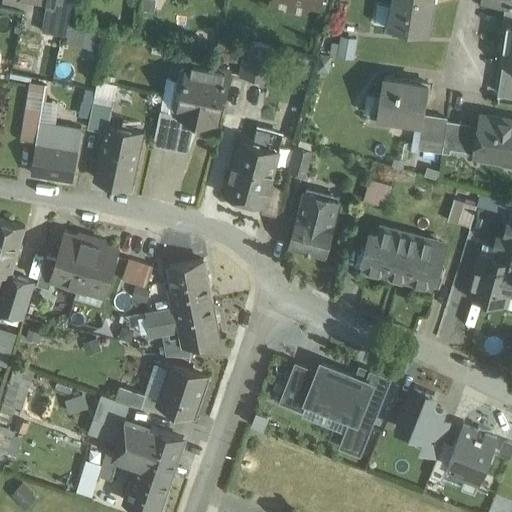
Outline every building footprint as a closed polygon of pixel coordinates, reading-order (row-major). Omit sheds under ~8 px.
[(394,0),(390,25),(427,31),(432,0),(394,0)] [(55,4),(47,3),(44,17),(70,22),(72,8),(55,4)] [(511,9),(509,9),(505,9),(502,24),(506,24),(507,24),(511,24),(511,9)] [(70,22),(44,17),(42,30),(67,35),(70,22)] [(511,24),(507,24),(506,24),(501,62),(504,62),(498,101),(511,103),(511,24)] [(86,27),(83,42),(95,45),(98,30),(86,27)] [(354,56),(358,36),(341,32),(337,52),(354,56)] [(243,41),(219,37),(216,55),(238,58),(243,41)] [(274,46),(247,41),(242,73),(269,77),(274,46)] [(179,113),(161,109),(153,144),(188,152),(195,117),(216,121),(222,90),(224,91),(229,69),(190,61),(179,113)] [(429,82),(384,75),(378,114),(422,121),(423,121),(424,114),(429,82)] [(47,85),(30,83),(28,95),(45,98),(47,85)] [(95,90),(86,88),(82,105),(92,107),(95,90)] [(45,98),(28,95),(21,138),(37,140),(41,120),(42,120),(45,98)] [(107,104),(93,101),(88,127),(101,130),(103,123),(107,104)] [(447,117),(424,114),(423,121),(422,121),(417,147),(442,151),(447,120),(447,117)] [(511,119),(482,115),(475,154),(505,159),(506,154),(511,154),(511,119)] [(42,120),(41,120),(37,140),(32,172),(73,179),(82,127),(42,120)] [(475,124),(447,120),(442,151),(450,152),(451,148),(472,152),(472,151),(470,150),(473,124),(475,125),(475,124)] [(141,131),(103,123),(101,130),(100,135),(106,136),(97,178),(129,185),(141,131)] [(282,133),(257,126),(253,141),(278,147),(282,133)] [(241,138),(225,194),(263,204),(264,205),(270,183),(279,148),(278,147),(253,141),(241,138)] [(298,146),(291,170),(305,174),(312,150),(298,146)] [(431,179),(411,173),(407,184),(428,190),(431,179)] [(392,183),(370,177),(369,177),(370,177),(364,199),(363,198),(363,199),(386,205),(392,183)] [(270,183),(264,205),(263,204),(261,211),(276,215),(284,187),(270,183)] [(339,200),(305,190),(299,213),(297,213),(289,245),(326,255),(335,223),(333,222),(339,200)] [(477,204),(455,197),(448,219),(471,226),(477,204)] [(498,255),(481,251),(469,293),(506,303),(510,292),(511,282),(511,212),(510,212),(504,235),(498,234),(495,244),(501,246),(498,255)] [(25,225),(0,217),(0,289),(5,273),(11,274),(17,254),(19,255),(23,242),(21,241),(25,225)] [(437,239),(381,224),(379,232),(370,230),(363,255),(365,256),(363,265),(432,284),(435,274),(437,275),(444,250),(435,247),(437,239)] [(92,239),(65,231),(57,258),(51,277),(52,278),(78,285),(92,239)] [(118,247),(92,239),(78,285),(105,293),(118,247)] [(57,258),(45,255),(37,284),(49,287),(52,278),(51,277),(57,258)] [(141,261),(129,258),(122,279),(134,283),(141,261)] [(204,259),(170,265),(174,286),(168,288),(171,306),(211,298),(204,259)] [(154,265),(141,261),(134,283),(147,287),(154,265)] [(35,281),(11,274),(5,273),(0,289),(0,308),(24,316),(35,281)] [(211,298),(171,306),(147,311),(152,334),(182,329),(183,335),(184,343),(192,341),(219,336),(211,298)] [(0,325),(0,361),(9,363),(16,329),(0,325)] [(183,335),(164,339),(166,354),(191,355),(192,341),(184,343),(183,335)] [(307,399),(319,369),(296,360),(280,400),(305,409),(309,399),(307,399)] [(365,379),(322,361),(319,369),(307,399),(309,399),(350,416),(339,445),(349,450),(361,454),(392,376),(370,367),(365,379)] [(205,374),(173,363),(161,400),(192,411),(205,374)] [(22,382),(11,378),(4,403),(15,406),(22,382)] [(147,393),(121,384),(116,397),(130,402),(142,406),(147,393)] [(414,385),(398,429),(431,441),(442,410),(431,406),(435,393),(414,385)] [(66,397),(69,409),(89,404),(86,392),(66,397)] [(116,397),(102,393),(93,417),(121,427),(125,417),(130,402),(116,397)] [(121,427),(93,417),(89,430),(117,440),(121,427)] [(184,437),(125,417),(121,427),(117,440),(113,454),(132,461),(171,474),(184,437)] [(482,439),(475,436),(477,429),(464,424),(446,468),(453,471),(453,468),(454,468),(454,472),(460,474),(479,482),(497,437),(485,432),(482,439)] [(0,453),(17,456),(22,431),(0,426),(0,453)] [(106,453),(100,474),(111,478),(118,456),(106,453)] [(93,494),(102,461),(86,457),(77,489),(93,494)] [(171,474),(132,461),(127,477),(132,480),(125,500),(158,511),(171,474)]
